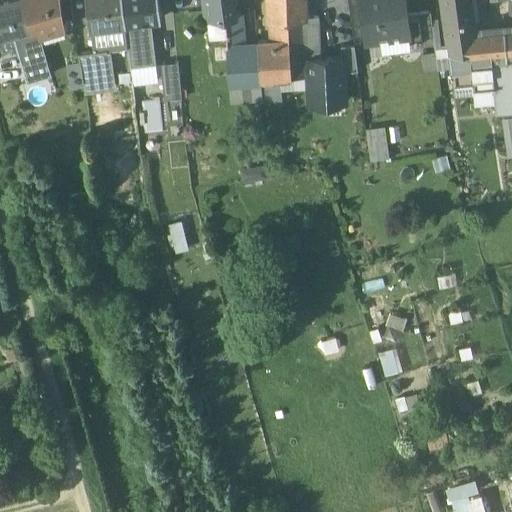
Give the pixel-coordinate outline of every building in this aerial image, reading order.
[(12,0),(0,3),(0,35),(13,32),(18,50),(42,43),(39,32),(37,25),(31,26),(23,0),(12,0)] [(23,0),(31,26),(37,25),(39,32),(63,26),(58,0),(23,0)] [(70,0),(58,0),(62,19),(73,18),(70,0)] [(86,0),(89,27),(91,27),(91,26),(123,21),(123,22),(125,23),(121,0),(86,0)] [(153,0),(121,0),(125,23),(150,19),(156,18),(153,0)] [(233,0),(203,0),(206,19),(225,17),(236,15),(233,0)] [(303,0),(269,0),(270,21),(305,19),(305,18),(304,18),(303,0)] [(404,0),(360,0),(366,40),(408,35),(409,34),(407,15),(404,0)] [(441,0),(449,50),(449,51),(470,48),(469,35),(475,34),(476,33),(471,0),(441,0)] [(431,11),(407,15),(409,34),(408,35),(409,42),(434,39),(431,11)] [(236,15),(225,17),(226,32),(242,31),(241,14),(236,15)] [(318,18),(305,19),(307,59),(321,58),(318,18)] [(150,19),(125,23),(130,66),(155,63),(150,19)] [(305,19),(270,21),(271,42),(258,43),(260,79),(308,76),(307,59),(305,19)] [(511,29),(476,33),(475,34),(469,35),(470,48),(472,64),(491,62),(511,60),(511,29)] [(242,31),(226,32),(227,45),(243,44),(242,31)] [(42,43),(18,50),(24,68),(28,81),(51,75),(42,43)] [(243,44),(227,45),(230,81),(260,79),(258,43),(243,44)] [(354,45),(341,45),(342,57),(343,57),(344,71),(358,70),(354,45)] [(491,62),(472,64),(470,48),(449,51),(451,67),(453,67),(455,85),(474,83),(474,88),(493,87),(494,86),(491,62)] [(107,49),(79,52),(83,82),(111,78),(107,49)] [(449,50),(436,51),(438,69),(451,67),(449,51),(449,50)] [(438,69),(436,51),(421,53),(423,71),(438,69)] [(321,58),(307,59),(308,76),(310,103),(346,101),(344,71),(343,57),(342,57),(321,58)] [(511,60),(491,62),(494,86),(493,87),(496,113),(511,111),(511,60)] [(178,61),(161,63),(164,100),(182,98),(178,61)] [(260,79),(230,81),(231,94),(261,92),(260,79)] [(511,118),(503,120),(506,141),(511,139),(511,118)] [(370,159),(390,156),(385,123),(365,126),(370,159)] [(184,218),(170,220),(173,248),(187,247),(184,218)] [(51,306),(58,328),(94,317),(87,295),(51,306)] [(386,323),(401,328),(405,316),(390,311),(386,323)] [(380,350),(384,373),(401,369),(396,347),(380,350)] [(453,511),(484,511),(478,476),(448,481),(453,511)]
